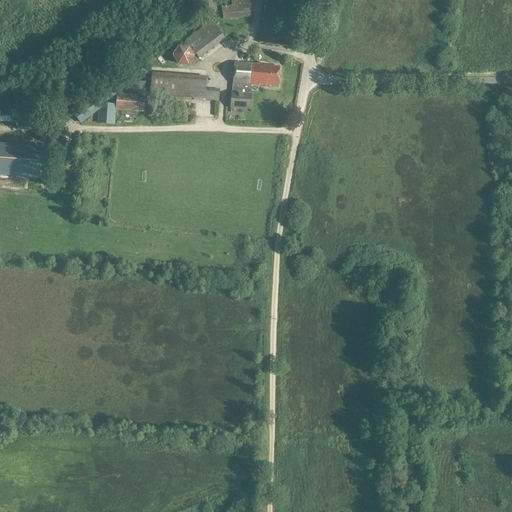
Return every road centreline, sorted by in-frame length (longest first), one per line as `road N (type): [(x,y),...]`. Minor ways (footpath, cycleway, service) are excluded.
road 1 (track): [(271,511),(277,271),(297,131)]
road 2 (unclassified): [(306,81),(511,81)]
